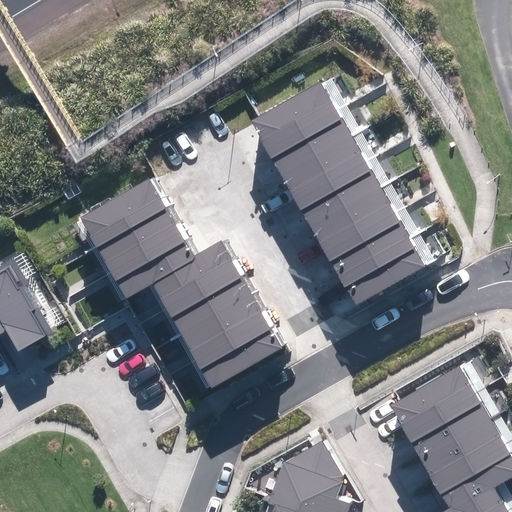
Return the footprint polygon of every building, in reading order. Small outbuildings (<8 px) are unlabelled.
[(312,50),(240,90),(264,132),(336,92),(312,50)] [(336,92),(264,132),(290,182),(365,142),(336,92)] [(365,142),(290,182),(319,236),(394,197),(365,142)] [(145,150),(72,188),(106,251),(179,214),(145,150)] [(394,197),(319,236),(333,263),(409,225),(394,197)] [(179,214),(106,251),(119,275),(152,258),(165,284),(233,249),(215,218),(188,232),(179,214)] [(409,225),(333,263),(347,291),(423,253),(409,225)] [(233,249),(165,284),(194,340),(263,305),(233,249)] [(0,276),(1,278),(0,278),(0,319),(7,331),(23,322),(34,342),(64,325),(24,256),(0,269),(0,276)] [(263,305),(194,340),(212,375),(281,341),(263,305)] [(470,342),(395,385),(414,418),(489,375),(470,342)] [(511,413),(489,375),(414,418),(445,473),(511,434),(511,413)] [(511,434),(445,473),(453,488),(431,501),(436,511),(497,511),(511,504),(511,490),(501,471),(511,464),(511,434)] [(324,439),(284,462),(269,501),(265,511),(348,511),(352,503),(337,497),(344,475),(324,439)]
